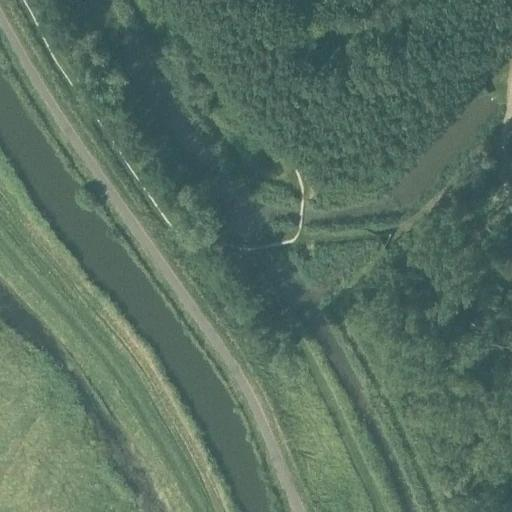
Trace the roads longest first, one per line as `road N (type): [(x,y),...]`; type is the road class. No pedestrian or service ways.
road 1 (track): [(511,43),(384,172),(340,187),(282,185),(255,176),(220,139),(127,0)]
road 2 (unknown): [(199,511),(121,383),(0,240)]
road 3 (unknown): [(511,60),(504,144),(511,212)]
